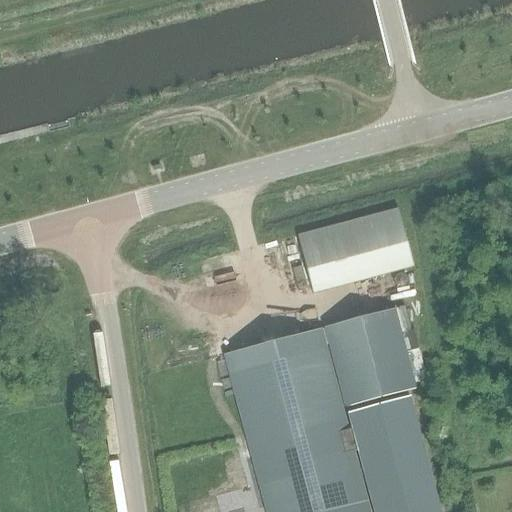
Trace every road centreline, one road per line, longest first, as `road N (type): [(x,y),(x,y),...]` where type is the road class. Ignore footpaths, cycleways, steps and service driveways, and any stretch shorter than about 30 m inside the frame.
road 1 (unclassified): [(89,218),(417,132)]
road 2 (residential): [(132,511),(89,218)]
road 3 (unclassified): [(417,132),(383,0)]
